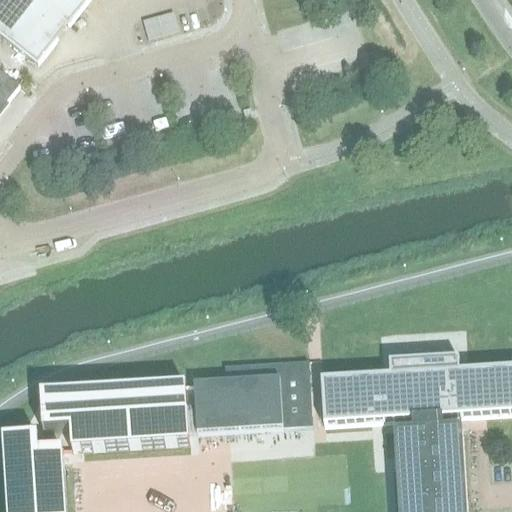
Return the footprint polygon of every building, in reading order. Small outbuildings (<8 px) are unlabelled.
[(0,0),(0,36),(1,38),(15,49),(39,67),(92,0),(0,0)] [(0,116),(21,90),(0,74),(0,116)] [(511,417),(511,372),(460,376),(459,364),(391,368),(392,380),(323,384),(326,429),(394,425),(399,511),(468,511),(463,421),(487,419),(511,417)] [(197,437),(221,436),(314,430),(310,365),(225,370),(226,386),(194,388),(197,437)] [(190,448),(186,389),(42,399),(44,435),(71,434),(73,455),(190,448)] [(39,455),(38,440),(4,442),(8,511),(67,511),(63,454),(39,455)]
